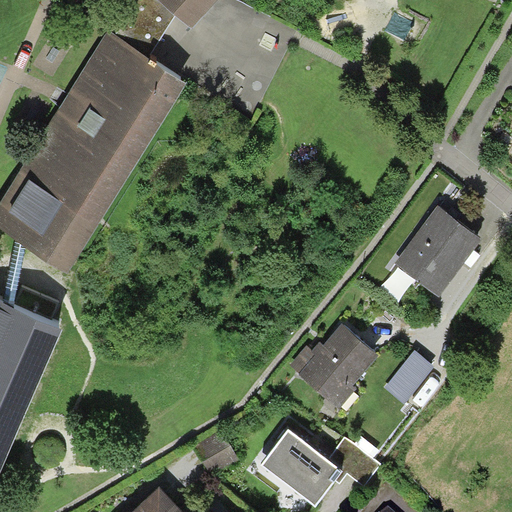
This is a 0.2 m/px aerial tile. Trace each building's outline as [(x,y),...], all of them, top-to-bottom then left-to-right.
[(166,0),(192,22),(211,0),(166,0)] [(139,51),(106,30),(48,125),(0,199),(0,220),(18,228),(28,234),(67,264),(184,78),(139,51)] [(477,240),(435,211),(394,269),(436,299),(477,240)] [(4,289),(14,293),(28,234),(18,228),(4,289)] [(0,459),(63,314),(14,293),(4,289),(0,287),(0,459)] [(376,344),(342,316),(323,339),(318,334),(309,345),(305,342),(290,360),(338,399),(352,382),(348,379),(376,344)] [(432,365),(420,355),(397,383),(409,393),(432,365)] [(257,450),(314,492),(336,463),(363,483),(379,461),(343,434),(333,447),(285,412),(257,450)] [(224,427),(198,441),(212,467),(238,453),(224,427)] [(193,511),(160,478),(124,511),(193,511)]
